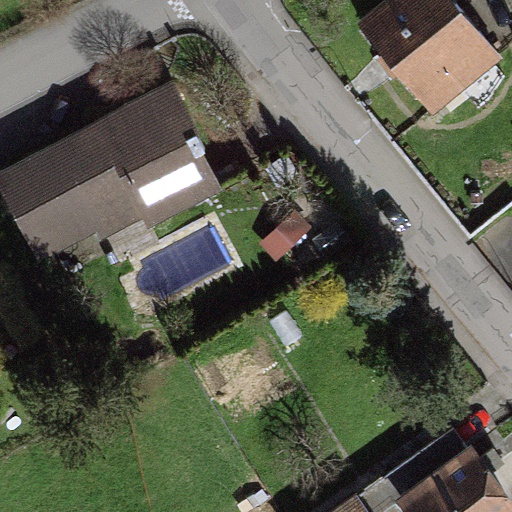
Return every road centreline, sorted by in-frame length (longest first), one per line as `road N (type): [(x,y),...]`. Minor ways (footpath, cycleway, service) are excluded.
road 1 (residential): [(511,332),(243,0)]
road 2 (residential): [(0,80),(158,0)]
